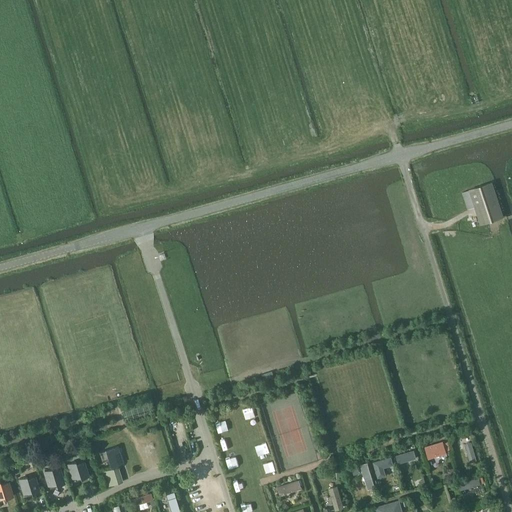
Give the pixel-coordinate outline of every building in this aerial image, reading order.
[(468,209),(475,207),(481,225),(504,218),(492,182),(469,190),(463,192),(468,209)] [(425,447),(429,459),(447,453),(450,452),(450,450),(449,445),(445,446),(443,441),(425,447)] [(470,462),(477,460),(472,441),(464,443),(470,462)] [(110,466),(122,462),(117,446),(99,452),(102,460),(108,459),(110,466)] [(417,458),(414,449),(396,455),(398,463),(417,458)] [(394,465),(391,456),(373,462),(378,478),(387,475),(384,468),(394,465)] [(75,461),(68,463),(73,478),(79,475),(80,478),(87,476),(83,461),(76,464),(75,461)] [(368,489),(375,487),(368,463),(360,465),(368,489)] [(117,467),(102,471),(107,486),(121,482),(117,467)] [(52,468),(44,471),(49,485),(56,483),(57,485),(64,483),(59,469),(52,471),(52,468)] [(27,476),(19,478),(24,493),(31,491),(31,493),(39,491),(34,477),(27,479),(27,476)] [(481,484),(479,477),(458,483),(460,490),(481,484)] [(301,478),(278,486),(281,495),(304,487),(301,478)] [(0,481),(0,496),(4,496),(5,498),(12,496),(8,482),(1,484),(0,481)] [(337,485),(329,487),(336,509),(344,507),(337,485)] [(171,511),(175,511),(180,511),(174,492),(166,495),(171,511)] [(131,499),(133,505),(153,499),(151,493),(131,499)] [(376,506),(377,511),(403,511),(400,499),(376,506)]
